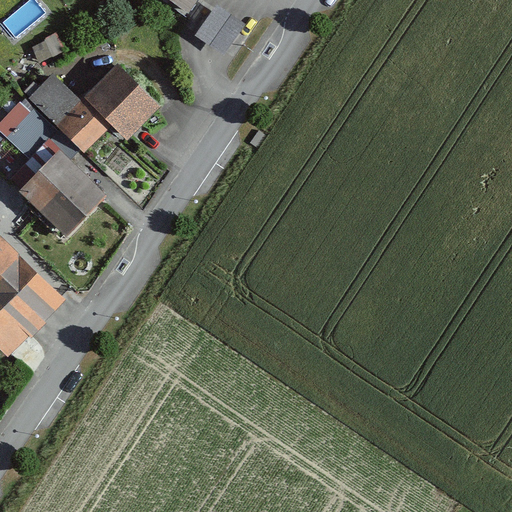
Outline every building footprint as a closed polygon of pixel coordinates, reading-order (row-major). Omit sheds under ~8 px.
[(199,0),(167,0),(189,15),(199,0)] [(199,34),(213,42),(230,10),(217,3),(199,34)] [(35,44),(42,56),(63,44),(56,32),(35,44)] [(113,61),(57,120),(84,146),(106,123),(125,141),(159,106),(113,61)] [(50,125),(21,98),(0,120),(0,125),(26,150),(50,125)] [(101,193),(53,148),(15,188),(64,233),(101,193)] [(0,352),(6,358),(64,299),(0,235),(0,352)]
